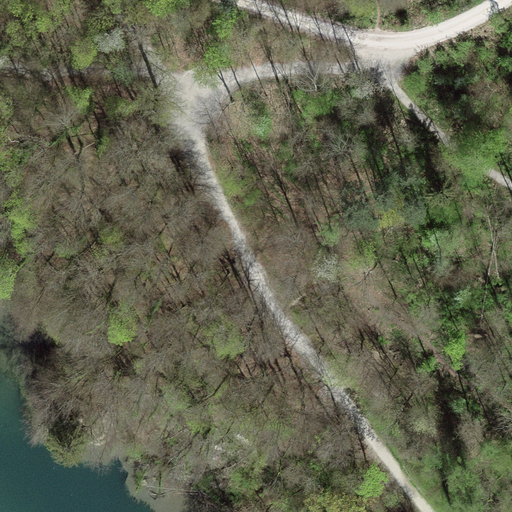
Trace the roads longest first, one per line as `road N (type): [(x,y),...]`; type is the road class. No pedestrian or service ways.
road 1 (track): [(184,96),(203,171),(247,264),(428,511)]
road 2 (track): [(232,0),(379,45),(438,34),(507,0)]
road 3 (track): [(184,96),(253,71),(369,60)]
